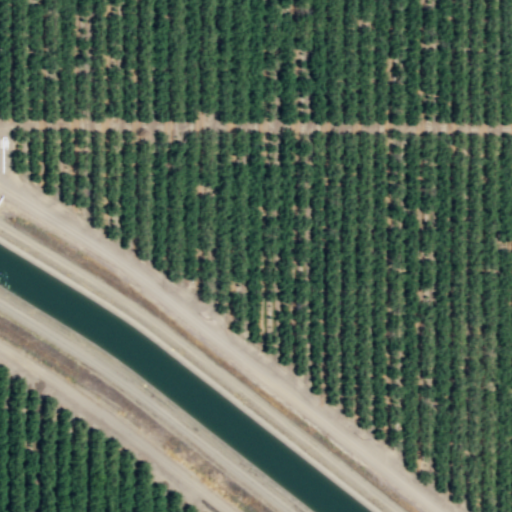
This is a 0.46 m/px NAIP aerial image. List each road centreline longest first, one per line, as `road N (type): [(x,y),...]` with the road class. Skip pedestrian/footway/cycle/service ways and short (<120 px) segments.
road 1 (track): [(437,511),(126,267),(0,185)]
road 2 (track): [(511,126),(0,123)]
road 3 (track): [(226,511),(0,347)]
